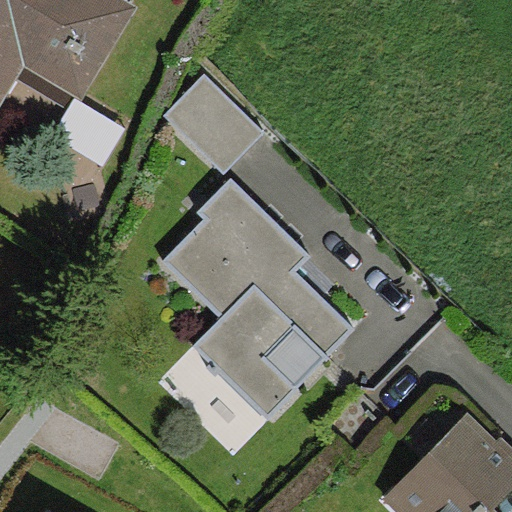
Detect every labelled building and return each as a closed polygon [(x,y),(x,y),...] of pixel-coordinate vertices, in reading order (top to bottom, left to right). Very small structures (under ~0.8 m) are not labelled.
[(106,0),(0,0),(0,91),(23,55),(80,88),(124,11),(106,0)] [(268,133),(206,75),(166,115),(227,175),(268,133)] [(312,256),(234,180),(200,213),(207,220),(165,262),(224,319),(195,347),(270,420),(298,391),(263,358),(297,325),(330,357),(356,330),(323,299),(309,314),(283,289),(312,256)] [(298,391),(330,357),(297,325),(263,358),(298,391)] [(467,422),(399,491),(419,511),(486,511),(487,511),(511,485),(511,464),(496,449),(467,422)]
